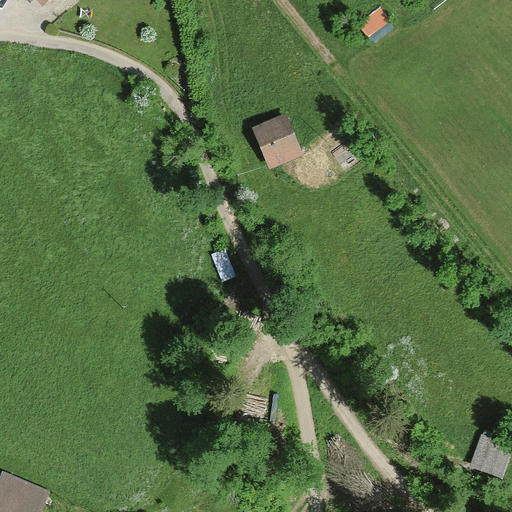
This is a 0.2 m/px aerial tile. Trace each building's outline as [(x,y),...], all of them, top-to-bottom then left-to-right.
[(30,0),(39,8),(47,0),(30,0)] [(369,37),(390,19),(377,5),(356,23),(369,37)] [(285,114),(250,129),(267,170),(302,155),(285,114)] [(226,250),(211,254),(219,281),(233,277),(226,250)] [(511,452),(511,445),(483,435),(473,465),(504,476),(511,452)] [(2,473),(0,478),(0,510),(4,511),(37,511),(47,492),(2,473)]
